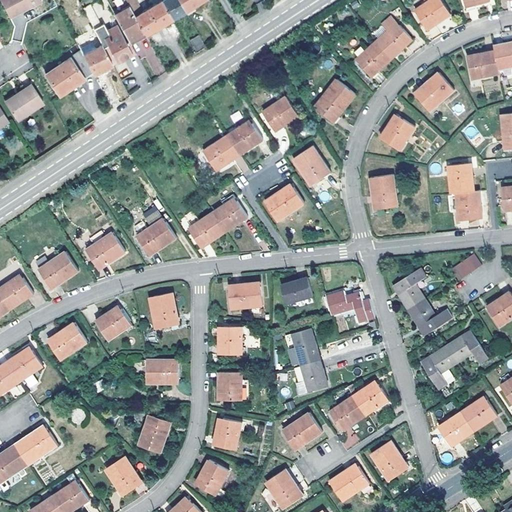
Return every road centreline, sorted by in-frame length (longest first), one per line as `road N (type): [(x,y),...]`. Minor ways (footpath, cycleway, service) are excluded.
road 1 (primary): [(318,0),(0,209)]
road 2 (residential): [(365,250),(352,162),(378,102),(429,54),(511,21)]
road 3 (residential): [(134,511),(168,485),(195,435),(200,267)]
road 4 (residential): [(0,341),(75,299),(200,267)]
road 5 (residential): [(413,411),(365,250)]
road 6 (residential): [(365,250),(495,236)]
